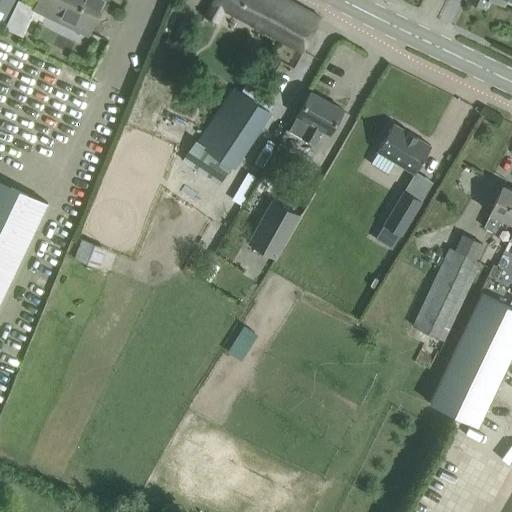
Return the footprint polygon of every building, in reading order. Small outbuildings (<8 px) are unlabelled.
[(0,0),(0,25),(14,0),(0,0)] [(88,33),(103,0),(38,0),(35,7),(20,0),(17,0),(5,27),(22,36),(35,8),(48,14),(51,9),(75,21),(77,17),(91,23),(86,32),(88,33)] [(321,16),(290,0),(213,0),(205,17),(217,23),(224,9),(263,29),(262,32),(302,52),(311,34),(321,16)] [(271,114),(234,87),(183,158),(221,185),(271,114)] [(329,133),(343,109),(311,91),(289,130),(314,144),(322,129),(329,133)] [(430,147),(392,124),(376,152),(414,174),(430,147)] [(0,300),(46,203),(47,203),(48,202),(0,179),(0,300)] [(511,222),(511,189),(503,185),(490,212),(491,212),(484,226),(495,231),(502,217),(511,222)] [(400,236),(420,202),(403,192),(383,226),(400,236)] [(275,257),(299,215),(284,206),(272,226),(262,220),(249,242),(275,257)] [(450,249),(413,327),(443,342),(480,263),(475,261),(485,239),(465,230),(455,251),(450,249)] [(99,269),(106,248),(81,239),(74,259),(99,269)] [(511,344),(511,308),(481,294),(427,403),(472,425),(511,344)] [(241,325),(225,351),(235,357),(251,331),(241,325)] [(511,511),(511,478),(495,511),(497,511),(511,511)]
